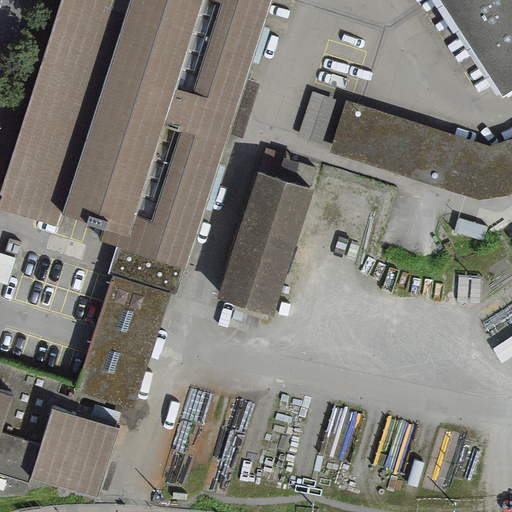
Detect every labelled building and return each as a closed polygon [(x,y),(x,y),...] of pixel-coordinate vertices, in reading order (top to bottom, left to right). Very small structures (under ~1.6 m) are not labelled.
[(57,0),(0,180),(0,207),(62,227),(65,217),(103,229),(100,241),(122,247),(187,268),(273,0),(57,0)] [(511,0),(441,0),(503,92),(511,85),(511,0)] [(346,100),(330,152),(479,201),(506,196),(511,191),(511,138),(486,149),(346,100)] [(313,189),(258,173),(221,296),(276,312),(313,189)] [(122,247),(76,386),(79,387),(129,402),(137,405),(173,288),(180,291),(187,268),(122,247)] [(79,387),(0,362),(0,468),(99,499),(129,402),(79,387)]
